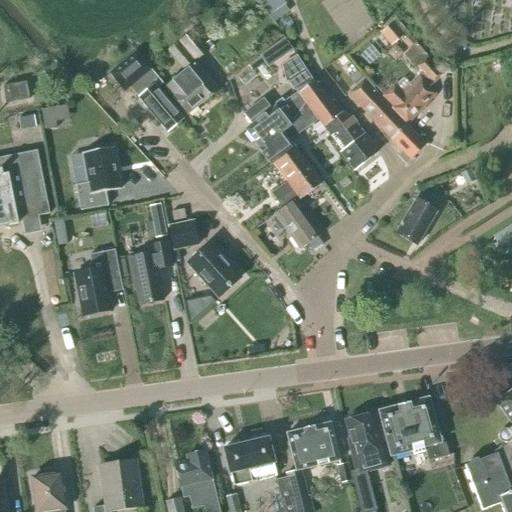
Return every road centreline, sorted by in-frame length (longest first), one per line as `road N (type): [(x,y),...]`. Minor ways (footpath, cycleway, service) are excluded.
road 1 (tertiary): [(0,417),(325,371)]
road 2 (residential): [(405,177),(323,82),(293,1)]
road 3 (residential): [(308,312),(180,167)]
road 4 (tertiary): [(325,371),(511,351)]
road 5 (residential): [(308,312),(340,247),(405,177)]
road 6 (residential): [(405,177),(455,127),(456,49)]
